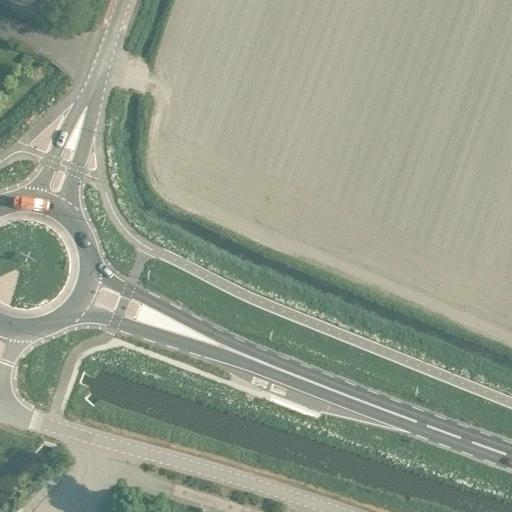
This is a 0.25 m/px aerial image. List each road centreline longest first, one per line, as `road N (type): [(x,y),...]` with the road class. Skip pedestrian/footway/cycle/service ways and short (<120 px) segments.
road 1 (primary): [(511,452),(162,320)]
road 2 (unclassified): [(344,511),(0,403)]
road 3 (tertiary): [(77,120),(121,0)]
